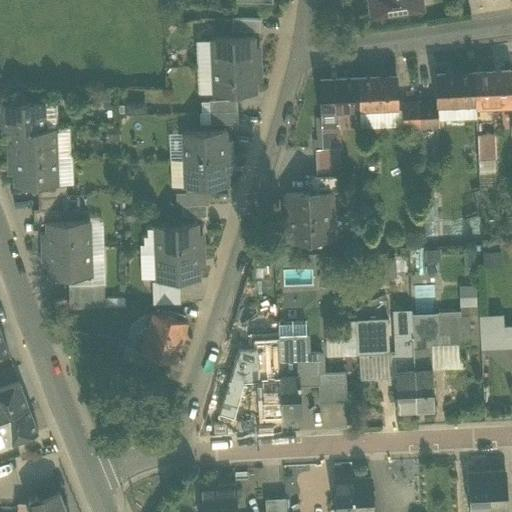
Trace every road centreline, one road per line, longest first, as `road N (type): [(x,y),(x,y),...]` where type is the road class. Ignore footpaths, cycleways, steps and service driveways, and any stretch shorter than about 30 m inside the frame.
road 1 (residential): [(299,57),(176,452)]
road 2 (residential): [(511,434),(189,451)]
road 3 (tertiary): [(86,465),(0,237)]
road 4 (residential): [(299,57),(511,26)]
